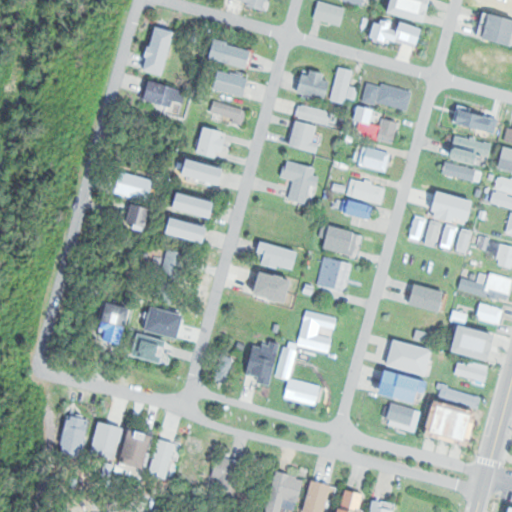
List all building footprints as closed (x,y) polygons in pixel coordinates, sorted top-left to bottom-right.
[(235,0),(235,1),(264,10),(267,0),(235,0)] [(318,0),(313,17),(340,26),(346,8),(319,0),(318,0)] [(426,22),(431,0),(391,0),(389,12),(426,22)] [(484,0),(483,6),(511,14),(511,1),(506,0),(484,0)] [(477,37),(511,45),(511,19),(484,12),(477,37)] [(392,23),(376,18),(370,37),(386,42),(392,23)] [(176,32),(155,26),(142,70),(163,76),(176,32)] [(210,59),(250,68),(254,49),(215,40),(210,59)] [(359,88),(349,84),(354,71),(341,66),(331,93),(353,101),(359,88)] [(244,97),(249,77),(218,69),(213,89),(244,97)] [(298,93),(326,100),(331,76),(303,70),(298,93)] [(412,91),(367,80),(362,99),(407,111),(412,91)] [(141,102),(181,109),(184,89),(145,82),(141,102)] [(246,110),(214,99),(209,113),(241,125),(246,110)] [(296,114),(327,125),(332,113),(300,102),(296,114)] [(398,121),(382,118),(381,125),(371,123),(374,109),(358,106),(352,133),(394,142),(398,121)] [(502,120),(477,113),(472,132),(496,139),(502,120)] [(322,127),(296,120),(289,146),(315,152),(322,127)] [(230,136),(206,126),(196,150),(219,160),(230,136)] [(486,166),(489,141),(456,136),(452,160),(486,166)] [(390,152),(363,147),(359,165),(386,170),(390,152)] [(499,167),(511,171),(511,148),(505,147),(499,167)] [(225,170),(186,158),(181,174),(221,186),(225,170)] [(310,185),(315,186),(319,168),(285,160),(281,177),(293,180),(288,200),(306,204),(310,185)] [(444,173),(477,183),(481,171),(447,161),(444,173)] [(150,200),(153,179),(119,174),(116,194),(150,200)] [(491,202),(511,207),(511,178),(499,174),(491,202)] [(346,193),(380,204),(385,188),(352,177),(346,193)] [(216,203),(177,192),(173,208),(211,219),(216,203)] [(372,206),(342,199),(339,212),(369,220),(372,206)] [(151,209),(132,204),(126,225),(145,230),(151,209)] [(421,240),(425,218),(413,216),(410,238),(421,240)] [(209,228),(171,218),(167,234),(205,244),(209,228)] [(426,244),(438,245),(439,223),(427,223),(426,244)] [(363,236),(328,225),(321,247),(356,258),(363,236)] [(450,249),(458,230),(447,225),(439,245),(450,249)] [(466,253),(472,232),(461,228),(455,250),(466,253)] [(258,252),(265,254),(263,263),(293,272),(299,253),(261,241),(258,252)] [(178,286),(186,254),(168,249),(159,281),(178,286)] [(344,291),(351,263),(325,257),(318,284),(344,291)] [(511,281),(511,278),(490,272),(486,284),(462,277),(459,288),(506,302),(511,281)] [(448,291),(414,283),(410,304),(443,312),(448,291)] [(503,307),(480,302),(477,319),(500,323),(503,307)] [(131,310),(108,303),(96,341),(120,348),(131,310)] [(297,345),(329,352),(332,337),(318,334),(320,325),(335,328),(337,317),(305,310),(298,343),(283,340),(276,376),(288,379),(284,397),(316,404),(320,384),(290,377),(297,345)] [(491,359),(498,332),(459,323),(453,350),(491,359)] [(274,340),(260,336),(256,351),(269,355),(274,340)] [(133,356),(162,363),(167,346),(137,338),(133,356)] [(393,338),(388,365),(427,373),(433,347),(393,338)] [(233,357),(221,352),(213,375),(225,380),(233,357)] [(489,367),(459,358),(455,372),(484,382),(489,367)] [(384,393),(417,401),(420,390),(425,391),(429,380),(391,370),(384,393)] [(470,444),(478,408),(434,398),(426,434),(470,444)] [(389,407),(386,406),(382,422),(414,431),(420,409),(391,401),(389,407)] [(61,453),(82,456),(88,417),(68,413),(61,453)] [(92,448),(111,451),(116,423),(97,420),(92,448)] [(121,462),(145,467),(153,432),(129,427),(121,462)] [(177,442),(160,437),(149,473),(166,477),(177,442)] [(234,486),(242,462),(223,456),(215,479),(234,486)] [(265,511),(280,511),(284,499),(298,502),(304,476),(275,470),(265,511)] [(303,511),(307,511),(324,511),(332,484),(312,478),(303,511)] [(361,511),(365,492),(343,489),(339,511),(361,511)] [(392,511),(394,503),(373,498),(369,511),(392,511)]
